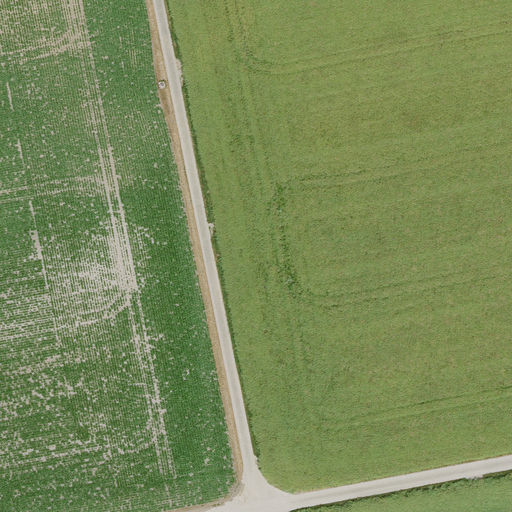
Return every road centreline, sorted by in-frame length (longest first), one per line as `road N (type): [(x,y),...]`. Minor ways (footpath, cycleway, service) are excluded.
road 1 (track): [(257,511),(155,0)]
road 2 (track): [(227,511),(511,459)]
